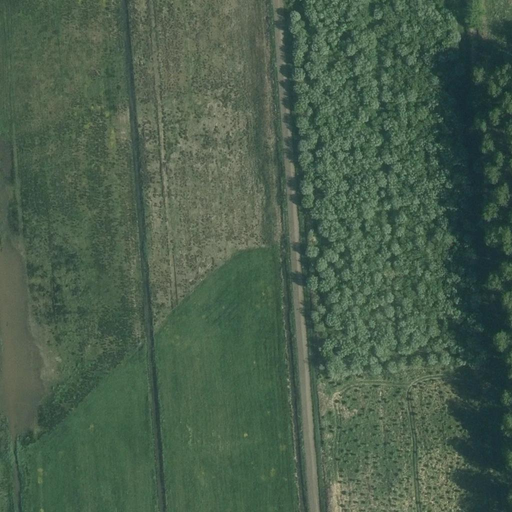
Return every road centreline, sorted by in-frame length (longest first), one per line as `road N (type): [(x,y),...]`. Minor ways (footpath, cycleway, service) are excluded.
road 1 (track): [(501,511),(458,0)]
road 2 (track): [(316,511),(277,0)]
